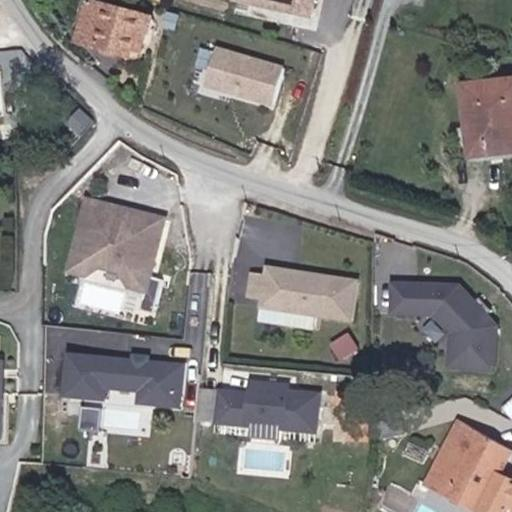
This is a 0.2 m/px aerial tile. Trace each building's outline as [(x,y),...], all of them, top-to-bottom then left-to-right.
[(220,0),(218,10),(274,23),(279,0),(220,0)] [(136,40),(143,42),(148,23),(72,6),(66,40),(89,45),(87,56),(130,65),(136,40)] [(259,112),(269,76),(201,58),(191,94),(259,112)] [(422,91),(428,161),(476,157),(471,117),(490,115),(487,85),(422,91)] [(471,117),(476,157),(493,155),(490,115),(471,117)] [(144,285),(159,227),(138,221),(126,229),(111,225),(103,212),(83,207),(65,278),(81,282),(95,275),(116,281),(124,293),(140,297),(138,305),(151,309),(157,288),(144,285)] [(138,358),(207,363),(214,273),(194,272),(189,339),(140,336),(138,358)] [(305,321),(340,326),(345,286),(284,278),(280,281),(272,280),(273,276),(256,274),(255,283),(241,281),(237,302),(252,304),(251,313),(281,318),(283,308),(306,311),(305,321)] [(399,293),(379,292),(379,320),(399,321),(399,293)] [(399,321),(421,321),(439,340),(437,375),(481,376),(482,333),(445,294),(399,293),(399,321)] [(148,320),(151,309),(138,305),(135,317),(148,320)] [(306,311),(283,308),(281,318),(305,321),(306,311)] [(329,364),(346,354),(338,341),(321,351),(329,364)] [(174,414),(178,375),(66,363),(62,402),(100,406),(101,394),(136,397),(135,410),(174,414)] [(308,441),(312,403),(280,400),(281,394),(243,390),(242,402),(212,399),(209,431),(241,434),(242,429),(274,432),(273,438),(308,441)] [(511,413),(511,412),(502,402),(487,415),(497,426),(511,413)] [(103,428),(105,410),(86,408),(85,426),(103,428)] [(463,426),(450,450),(433,444),(409,493),(454,511),(483,511),(489,499),(509,505),(511,498),(511,473),(494,466),(505,443),(463,426)]
